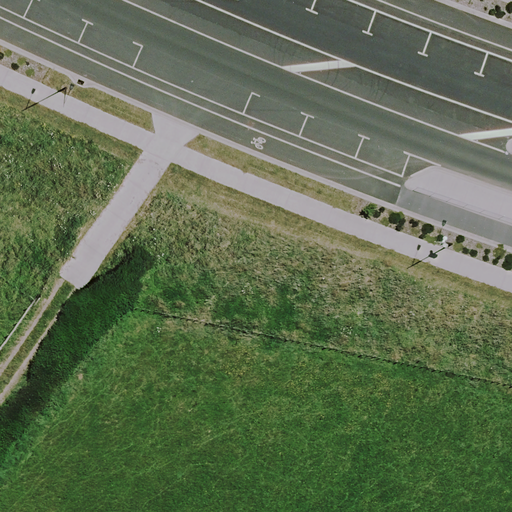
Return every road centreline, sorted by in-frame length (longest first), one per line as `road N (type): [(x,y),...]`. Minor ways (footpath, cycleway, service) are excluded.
road 1 (unclassified): [(167,0),(404,101)]
road 2 (unclassified): [(511,173),(404,101)]
